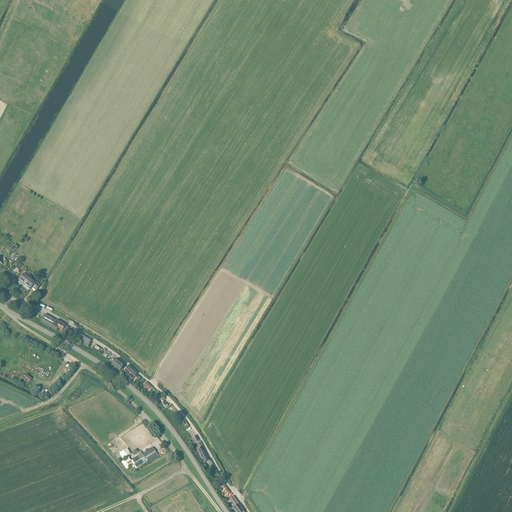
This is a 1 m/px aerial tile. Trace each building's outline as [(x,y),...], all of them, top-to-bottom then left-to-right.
[(23,274),(18,280),(24,285),(24,286),(29,290),(31,288),(36,291),(40,285),(36,282),(35,283),(23,274)] [(62,331),(65,332),(68,328),(64,326),(55,321),(45,315),(41,322),(56,330),(57,329),(62,332),(62,331)] [(87,347),(91,341),(78,334),(75,340),(87,347)] [(124,365),(116,359),(111,365),(119,371),(124,365)] [(123,371),(136,383),(140,379),(127,367),(123,371)] [(143,386),(146,389),(149,392),(152,388),(146,383),(143,386)] [(153,448),(142,454),(148,463),(148,464),(158,458),(153,448)] [(197,450),(203,462),(208,460),(202,448),(197,450)] [(120,454),(123,459),(124,459),(130,455),(130,454),(127,449),(120,454)] [(133,460),(132,460),(132,461),(137,470),(148,463),(142,454),(140,455),(133,460)] [(232,506),(234,508),(233,509),(235,511),(243,511),(238,505),(238,504),(233,497),(229,500),(234,505),(232,506)]
